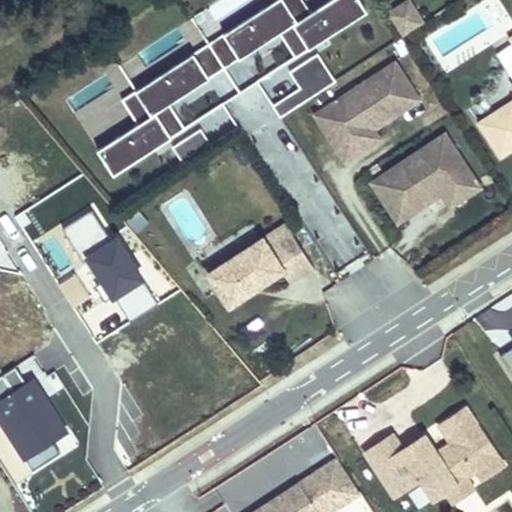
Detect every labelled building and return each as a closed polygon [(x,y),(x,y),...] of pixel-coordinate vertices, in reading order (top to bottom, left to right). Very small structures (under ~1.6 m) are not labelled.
[(307,0),(271,0),(210,39),(242,89),(369,8),(364,0),(325,0),(313,8),(307,0)] [(405,13),(415,6),(411,0),(406,0),(399,4),(405,13)] [(404,35),(425,21),(415,6),(405,13),(399,4),(389,11),(404,35)] [(443,70),(500,42),(485,12),(428,40),(443,70)] [(242,89),(210,39),(121,95),(137,120),(97,146),(113,171),(242,89)] [(282,114),(338,78),(319,50),(264,85),(282,114)] [(420,98),(396,59),(330,102),(348,128),(332,139),(345,159),(380,137),(374,126),(420,98)] [(94,78),(66,100),(76,113),(104,91),(94,78)] [(511,100),(480,121),(501,154),(511,146),(511,100)] [(315,112),(332,139),(348,128),(330,102),(315,112)] [(241,125),(230,107),(172,144),(183,161),(241,125)] [(445,131),(389,169),(415,209),(443,191),(452,205),(481,186),(445,131)] [(415,209),(389,169),(372,180),(398,220),(415,209)] [(313,266),(291,230),(268,244),(263,236),(210,270),(229,301),(281,268),(290,281),(313,266)] [(28,357),(34,367),(58,351),(52,341),(28,357)] [(58,351),(66,363),(77,356),(70,343),(58,351)] [(511,345),(500,353),(511,372),(511,345)] [(58,351),(34,367),(42,380),(66,363),(58,351)] [(32,378),(0,398),(0,417),(25,456),(65,430),(32,378)] [(414,447),(409,441),(400,447),(392,436),(367,452),(395,496),(421,479),(433,498),(446,490),(467,477),(478,470),(483,478),(502,465),(464,406),(435,424),(448,444),(434,453),(425,440),(414,447)] [(421,433),(409,441),(414,447),(425,440),(421,433)] [(328,511),(358,493),(357,491),(337,460),(256,511),(328,511)] [(467,477),(446,490),(454,502),(474,488),(467,477)]
